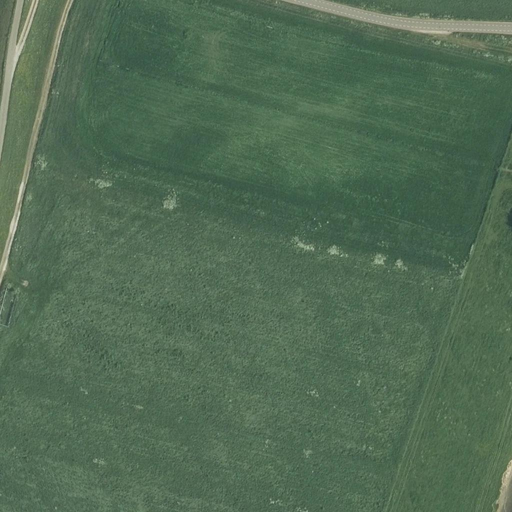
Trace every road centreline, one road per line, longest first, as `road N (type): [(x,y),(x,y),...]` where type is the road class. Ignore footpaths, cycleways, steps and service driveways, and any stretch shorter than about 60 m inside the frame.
road 1 (track): [(72,0),(0,283)]
road 2 (tertiary): [(511,29),(434,27),(298,0)]
road 3 (unclassified): [(0,136),(21,0)]
